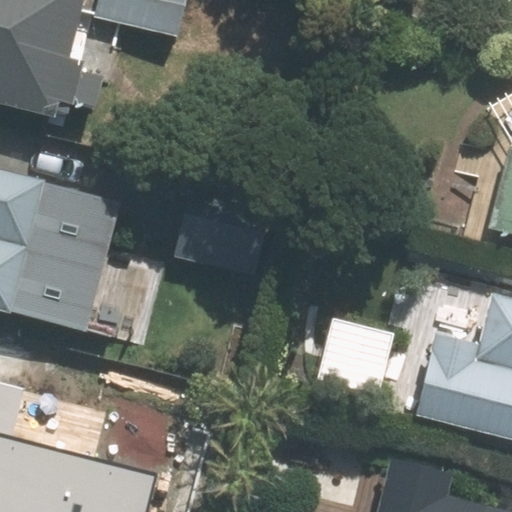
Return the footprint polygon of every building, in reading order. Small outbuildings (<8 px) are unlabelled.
[(0,0),(0,111),(38,121),(43,104),(85,115),(97,68),(60,59),(74,0),(0,0)] [(183,0),(99,0),(94,21),(173,40),(183,0)] [(511,238),(511,135),(486,151),(467,227),(511,238)] [(127,200),(0,169),(0,308),(95,332),(127,200)] [(191,206),(180,250),(206,256),(217,212),(191,206)] [(412,334),(391,414),(511,444),(511,306),(466,295),(453,344),(412,334)] [(0,376),(0,441),(15,381),(0,376)] [(452,463),(387,446),(369,511),(332,511),(299,503),(296,511),(499,511),(443,498),(452,463)]
